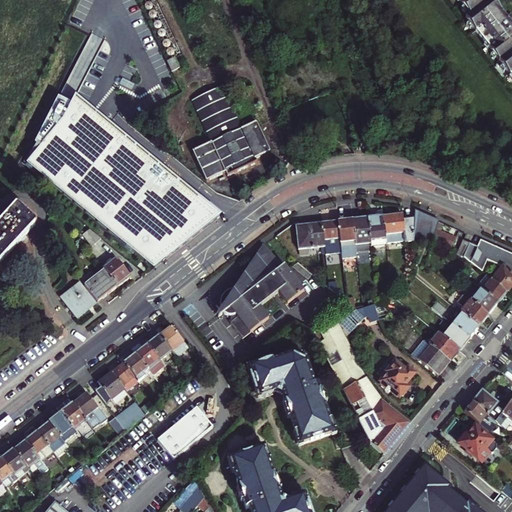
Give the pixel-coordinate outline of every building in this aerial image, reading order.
[(460,0),(470,12),(465,16),(511,77),(511,21),(506,14),(504,11),(495,0),(460,0)] [(177,57),(168,61),(173,72),(182,68),(177,57)] [(223,86),(193,101),(213,142),(194,151),(208,182),(227,172),(229,176),(245,168),(260,161),(258,158),(271,151),(258,123),(267,118),(253,89),(230,100),(223,86)] [(35,144),(40,148),(26,164),(152,269),(222,217),(75,97),(72,104),(57,97),(35,144)] [(0,261),(36,222),(17,205),(0,223),(0,261)] [(436,234),(440,224),(415,214),(415,220),(414,243),(432,244),(436,234)] [(398,218),(383,219),(386,245),(414,243),(415,220),(404,221),(404,217),(398,218)] [(376,219),(369,220),(372,249),(386,248),(386,245),(383,219),(376,219)] [(372,249),(369,220),(361,220),(354,221),(356,243),(356,248),(365,247),(366,249),(372,249)] [(356,243),(354,221),(347,221),(340,222),(341,240),(342,245),(356,243)] [(331,223),(322,223),(324,242),(341,240),(340,222),(331,223)] [(299,249),(325,247),(324,242),(322,223),(309,224),(297,225),(299,249)] [(92,248),(101,237),(89,227),(83,235),(92,248)] [(448,251),(453,241),(436,234),(432,244),(448,251)] [(457,256),(463,259),(470,245),(463,242),(457,256)] [(479,262),(475,268),(483,275),(490,261),(503,267),(502,268),(511,275),(511,255),(480,242),(477,248),(473,257),(479,262)] [(344,268),(358,266),(358,264),(356,243),(342,245),(344,268)] [(477,248),(470,245),(463,259),(475,268),(479,262),(473,257),(477,248)] [(246,279),(239,288),(236,287),(232,288),(230,289),(227,291),(225,293),(223,298),(223,301),(224,307),(228,311),(230,312),(233,313),(235,313),(238,313),(252,332),(271,317),(262,306),(281,291),(290,303),(306,289),(287,264),(280,269),(276,264),(279,262),(266,247),(246,279)] [(358,264),(373,263),(372,249),(366,249),(365,247),(356,248),(358,264)] [(103,270),(116,286),(127,277),(130,275),(116,258),(103,269),(103,270)] [(511,287),(511,275),(502,268),(491,281),(507,294),(511,287)] [(84,285),(97,301),(107,293),(116,286),(103,270),(84,285)] [(507,294),(491,281),(485,276),(475,288),(497,306),(502,300),(507,294)] [(79,282),(61,296),(77,318),(85,312),(95,304),(79,282)] [(492,311),(497,306),(475,288),(466,299),(468,302),(487,317),(492,311)] [(459,313),(461,314),(478,328),(483,323),(487,317),(468,302),(466,299),(462,296),(456,304),(462,309),(459,313)] [(436,304),(432,309),(441,316),(445,311),(436,304)] [(441,316),(432,309),(428,314),(436,321),(441,316)] [(461,314),(452,326),(469,340),(474,334),(478,328),(461,314)] [(364,381),(337,328),(339,326),(337,323),(317,333),(345,389),(343,390),(358,419),(360,425),(369,443),(371,447),(382,458),(387,452),(391,447),(400,436),(409,425),(382,402),(367,380),(364,381)] [(187,341),(174,325),(170,329),(162,335),(174,350),(187,341)] [(442,338),(459,352),(464,346),(469,340),(452,326),(442,338)] [(438,334),(428,347),(449,364),(454,358),(459,352),(442,338),(438,334)] [(176,352),(174,350),(162,335),(157,339),(151,343),(162,357),(165,354),(168,358),(176,352)] [(428,347),(421,340),(409,355),(437,379),(443,372),(449,364),(428,347)] [(162,357),(151,343),(145,348),(139,353),(151,367),(156,374),(167,365),(162,357)] [(133,357),(127,362),(138,376),(141,380),(147,375),(145,372),(151,367),(139,353),(133,357)] [(126,385),(138,376),(127,362),(122,366),(115,371),(126,385)] [(274,367),(252,373),(254,379),(252,380),(257,397),(259,396),(261,402),(277,398),(283,401),(297,451),(314,447),(331,442),(327,427),(325,428),(323,423),(328,421),(319,393),(315,394),(308,370),(294,364),(275,369),(274,367)] [(415,375),(409,371),(407,374),(397,365),(388,375),(389,375),(382,384),(384,385),(382,388),(390,394),(392,392),(401,399),(402,398),(404,398),(407,394),(407,391),(410,388),(412,384),(409,382),(415,375)] [(128,388),(126,385),(115,371),(105,379),(102,382),(104,385),(98,390),(108,403),(113,397),(114,399),(128,388)] [(491,419),(501,407),(494,402),(478,388),(473,394),(468,400),(491,419)] [(76,402),(88,418),(96,411),(104,421),(110,417),(90,391),(83,396),(76,402)] [(499,394),(494,402),(501,407),(506,400),(499,394)] [(511,398),(510,396),(506,400),(501,407),(491,419),(493,421),(498,425),(501,423),(498,420),(503,415),(508,419),(510,417),(511,419),(511,398)] [(460,410),(482,428),(485,423),(489,426),(493,421),(491,419),(468,400),(464,405),(460,410)] [(127,429),(146,413),(136,401),(117,416),(127,429)] [(71,406),(64,411),(75,427),(77,429),(80,427),(86,434),(95,427),(88,418),(76,402),(71,406)] [(174,460),(213,428),(197,409),(159,441),(174,460)] [(75,427),(64,411),(58,416),(52,420),(64,435),(75,427)] [(501,428),(508,419),(503,415),(498,420),(501,423),(498,425),(501,428)] [(127,429),(117,416),(112,420),(122,433),(127,429)] [(46,425),(40,430),(52,445),(64,435),(52,420),(46,425)] [(492,445),(491,442),(470,425),(464,432),(463,431),(461,433),(459,432),(456,435),(453,438),(455,440),(454,442),(477,460),(483,451),(488,450),(492,445)] [(29,439),(40,454),(52,445),(40,430),(34,434),(29,439)] [(23,443),(17,448),(29,464),(31,466),(37,461),(45,472),(51,467),(40,454),(29,439),(23,443)] [(5,457),(19,475),(20,477),(26,472),(24,468),(29,464),(17,448),(11,452),(5,457)] [(303,511),(303,508),(300,509),(299,503),(283,508),(277,505),(262,454),(228,464),(232,478),(235,477),(236,482),(231,484),(239,511),(241,511),(245,511),(244,511),(303,511)] [(0,474),(7,484),(19,475),(5,457),(0,461),(0,474)] [(420,467),(382,511),(475,511),(473,510),(466,505),(465,507),(441,487),(443,486),(439,482),(420,467)] [(7,484),(0,474),(0,495),(10,487),(7,484)] [(206,498),(196,479),(182,495),(196,508),(206,498)] [(47,511),(68,511),(56,502),(47,511)]
